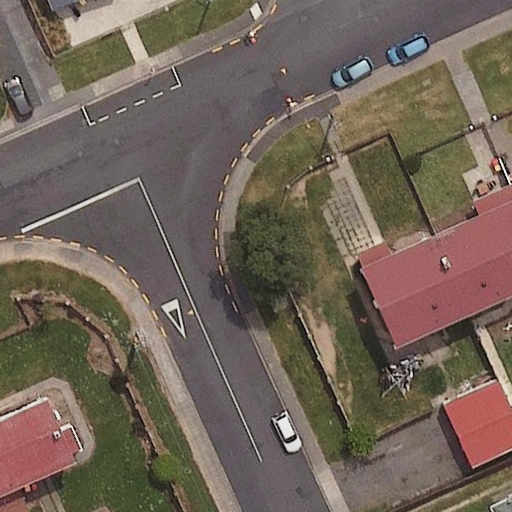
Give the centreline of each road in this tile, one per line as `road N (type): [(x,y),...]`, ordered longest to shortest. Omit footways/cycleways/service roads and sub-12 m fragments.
road 1 (residential): [(121,135),(291,511)]
road 2 (residential): [(121,135),(358,27)]
road 3 (residential): [(0,189),(121,135)]
